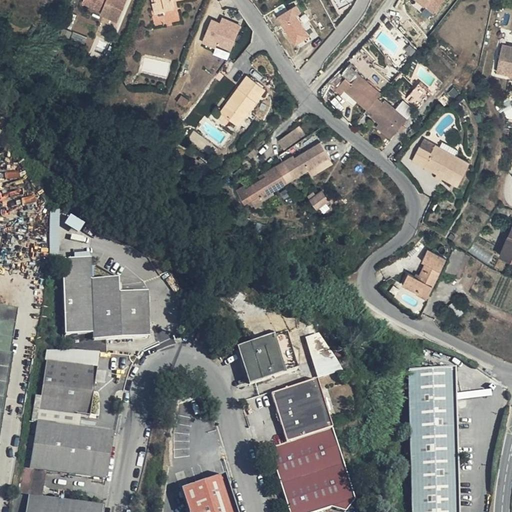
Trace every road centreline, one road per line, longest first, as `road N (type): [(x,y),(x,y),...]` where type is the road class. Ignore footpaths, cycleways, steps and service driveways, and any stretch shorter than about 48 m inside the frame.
road 1 (residential): [(511,370),(410,320),(364,287),(372,259),(400,241),(413,219),(414,202),(396,173),(306,98),(242,0)]
road 2 (residential): [(255,511),(214,380),(181,357),(163,360),(138,393),(117,511)]
